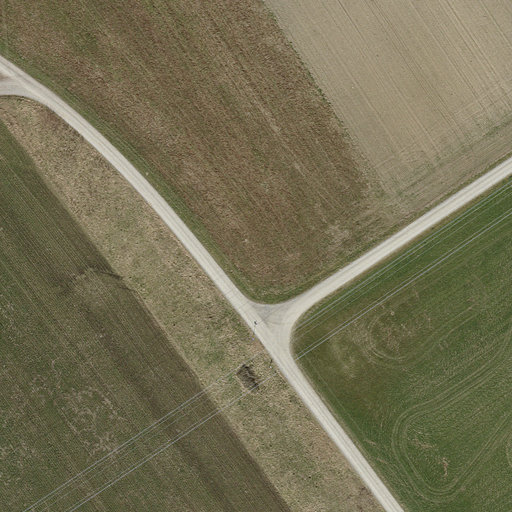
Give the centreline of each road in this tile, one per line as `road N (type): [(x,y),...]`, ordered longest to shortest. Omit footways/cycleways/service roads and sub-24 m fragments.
road 1 (track): [(15,76),(105,148),(264,332)]
road 2 (track): [(264,332),(511,166)]
road 3 (track): [(264,332),(396,511)]
